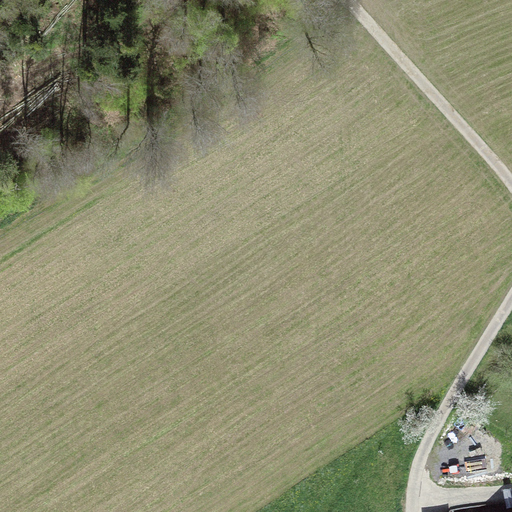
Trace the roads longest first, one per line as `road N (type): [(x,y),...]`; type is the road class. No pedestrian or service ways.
road 1 (unclassified): [(511,183),(344,0)]
road 2 (unclassified): [(423,448),(511,297)]
